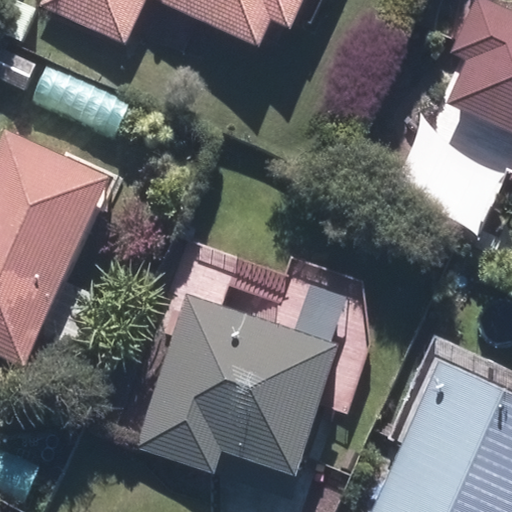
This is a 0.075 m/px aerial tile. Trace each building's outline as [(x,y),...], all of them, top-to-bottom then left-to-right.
[(60,0),(61,0),(143,37),(159,0),(233,0),(283,22),(289,9),(315,21),(324,0),(60,0)] [(511,15),(504,12),(467,86),(511,107),(511,15)] [(73,78),(5,45),(0,56),(0,83),(56,111),(73,78)] [(0,325),(57,351),(136,176),(42,134),(0,226),(0,325)] [(363,351),(218,297),(169,428),(315,482),(363,351)] [(371,511),(511,511),(511,401),(438,368),(371,511)]
